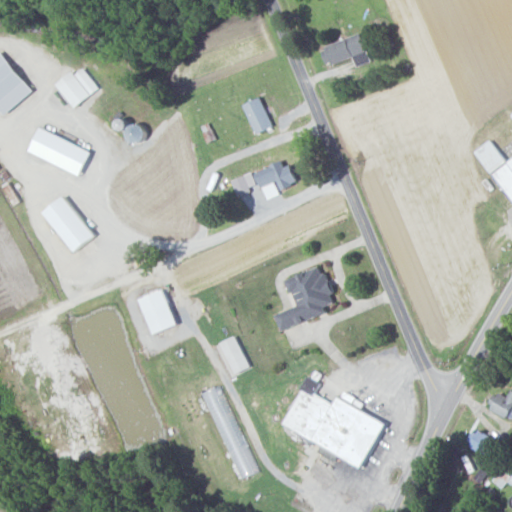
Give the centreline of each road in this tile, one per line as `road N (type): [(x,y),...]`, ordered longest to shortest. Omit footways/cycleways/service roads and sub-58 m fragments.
road 1 (residential): [(442,421),(270,0)]
road 2 (primary): [(442,421),(511,292)]
